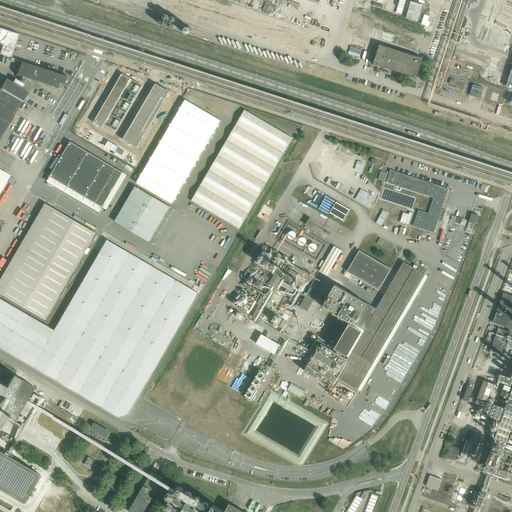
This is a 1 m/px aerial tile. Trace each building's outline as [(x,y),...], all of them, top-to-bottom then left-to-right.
[(432,32),(439,7),(429,4),(423,27),(426,28),(426,30),(432,32)] [(0,44),(3,45),(0,53),(0,54),(11,58),(19,34),(6,30),(5,33),(0,31),(0,44)] [(393,44),(396,36),(383,31),(380,39),(393,44)] [(351,47),(363,50),(366,40),(354,36),(351,47)] [(373,64),(416,78),(423,59),(379,45),(373,64)] [(21,61),(16,75),(22,77),(21,81),(23,82),(25,77),(58,88),(60,82),(64,84),(67,76),(21,61)] [(122,73),(93,122),(103,128),(105,124),(131,79),(122,73)] [(0,139),(29,91),(7,78),(0,89),(0,139)] [(155,84),(123,140),(137,148),(170,92),(155,84)] [(484,89),(473,85),(469,96),(480,99),(484,89)] [(185,100),(136,183),(172,204),(221,121),(185,100)] [(279,161),(293,138),(245,110),(191,201),(239,229),(279,161)] [(59,124),(62,126),(68,115),(65,114),(59,124)] [(123,172),(70,142),(50,176),(103,207),(123,172)] [(119,160),(117,163),(125,168),(127,165),(119,160)] [(0,194),(11,176),(0,169),(0,194)] [(390,170),(386,183),(429,197),(433,198),(428,214),(418,210),(413,226),(434,233),(438,220),(442,221),(445,211),(442,209),(448,189),(390,170)] [(381,171),(378,179),(384,181),(387,173),(384,172),(381,171)] [(171,207),(135,186),(114,221),(150,242),(171,207)] [(350,210),(336,202),(330,213),(343,221),(350,210)] [(97,233),(46,203),(0,281),(0,293),(46,320),(97,233)] [(408,225),(412,213),(409,212),(409,214),(403,213),(400,222),(408,225)] [(469,222),(474,223),(476,224),(478,216),(472,214),(469,222)] [(462,219),(452,216),(450,221),(455,222),(455,223),(461,225),(461,223),(464,224),(464,222),(462,221),(462,219)] [(297,236),(297,234),(296,233),(296,232),(295,231),(293,230),(292,230),(290,230),(289,231),(288,232),(287,233),(287,235),(287,236),(288,237),(289,238),(290,239),(291,240),(293,240),(294,239),(295,238),(296,237),(297,236)] [(307,242),(307,240),(307,239),(306,238),(305,237),(304,237),(303,236),(302,236),(300,237),(299,238),(299,239),(298,240),(298,241),(298,243),(299,244),(300,245),(301,245),(303,245),(304,245),(305,245),(306,244),(307,243),(307,242)] [(394,246),(380,238),(377,244),(391,252),(394,246)] [(0,297),(0,350),(118,420),(126,417),(199,293),(107,239),(54,329),(0,297)] [(316,248),(317,246),(316,245),(316,243),(314,243),(313,242),(311,242),(310,243),(309,244),(308,245),(308,247),(309,248),(310,250),(311,250),(313,250),(314,250),(316,249),(316,248)] [(327,276),(342,251),(334,246),(319,271),(327,276)] [(391,269),(359,251),(347,272),(378,290),(391,269)] [(361,391),(428,277),(403,262),(376,309),(334,285),(322,306),(325,308),(323,312),(329,315),(331,311),(363,330),(347,359),(321,344),(317,351),(310,362),(309,361),(304,371),(320,380),(323,376),(332,381),(335,376),(334,376),(334,375),(336,376),(336,377),(361,391)] [(262,312),(281,279),(274,275),(257,303),(259,304),(257,309),(262,312)] [(307,311),(318,293),(310,288),(299,306),(307,311)] [(492,322),(509,328),(511,319),(511,296),(503,293),(492,322)] [(281,319),(277,325),(283,329),(287,322),(281,319)] [(347,356),(362,331),(348,323),(334,348),(347,356)] [(503,356),(511,336),(511,333),(498,328),(490,351),(503,356)] [(275,354),(280,345),(261,334),(256,344),(275,354)] [(0,367),(0,429),(3,425),(6,419),(14,423),(34,387),(0,367)] [(251,399),(265,374),(258,370),(244,395),(251,399)] [(483,381),(477,398),(487,402),(493,384),(483,381)] [(287,390),(300,398),(304,391),(291,383),(287,390)] [(467,402),(472,388),(468,386),(463,400),(467,402)] [(484,449),(490,451),(484,467),(501,474),(508,454),(504,453),(510,438),(511,439),(511,389),(507,388),(502,401),(509,404),(507,411),(471,398),(470,401),(483,406),(480,415),(495,421),(484,449)] [(87,435),(104,444),(110,432),(94,422),(87,435)] [(40,435),(39,437),(49,443),(52,439),(46,436),(48,433),(45,431),(43,436),(40,435)] [(1,438),(11,444),(15,439),(4,433),(1,438)] [(83,435),(94,442),(95,440),(84,433),(83,435)] [(0,489),(23,503),(33,486),(36,488),(39,481),(36,479),(39,474),(11,458),(12,455),(10,453),(8,452),(6,451),(4,454),(0,451),(0,489)] [(90,468),(94,460),(89,457),(84,465),(90,468)] [(360,466),(362,473),(376,470),(374,463),(360,466)] [(130,511),(144,511),(163,479),(151,472),(129,511),(130,511)] [(426,486),(438,491),(442,480),(430,475),(426,486)]
